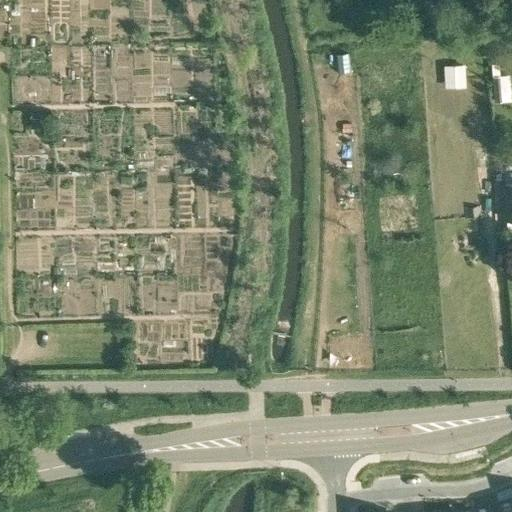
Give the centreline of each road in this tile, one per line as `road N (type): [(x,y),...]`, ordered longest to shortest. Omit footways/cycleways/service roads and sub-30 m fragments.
road 1 (tertiary): [(0,482),(147,453),(331,436)]
road 2 (tertiary): [(331,436),(511,415)]
road 3 (residential): [(340,500),(434,502),(511,485)]
